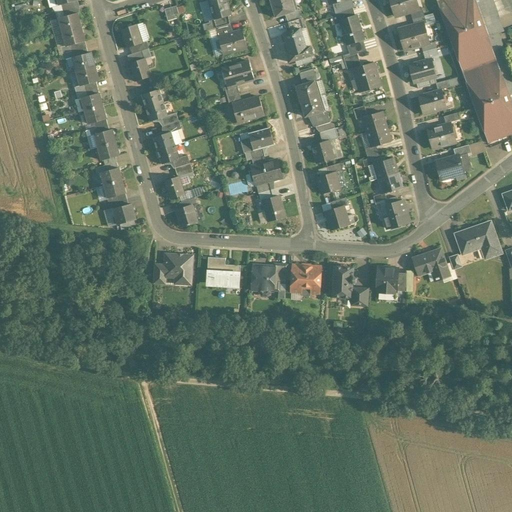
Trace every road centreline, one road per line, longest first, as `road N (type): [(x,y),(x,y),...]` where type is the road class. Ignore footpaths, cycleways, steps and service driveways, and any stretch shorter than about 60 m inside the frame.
road 1 (residential): [(106,18),(159,235),(313,247)]
road 2 (unclassified): [(511,416),(139,375)]
road 3 (residential): [(250,0),(289,111),(313,247)]
road 4 (residential): [(371,0),(430,224)]
road 5 (track): [(158,236),(0,221)]
road 6 (track): [(139,375),(0,348)]
road 7 (track): [(178,511),(139,375)]
road 8 (residential): [(313,247),(385,247),(430,224)]
